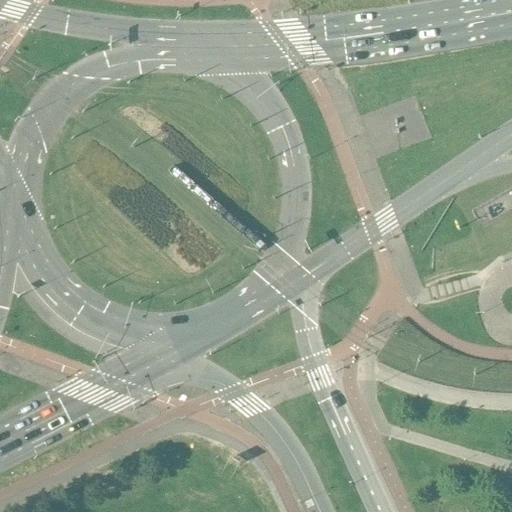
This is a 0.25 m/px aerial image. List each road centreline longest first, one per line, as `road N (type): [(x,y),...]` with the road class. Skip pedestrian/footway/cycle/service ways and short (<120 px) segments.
road 1 (primary): [(511,14),(284,47),(157,39)]
road 2 (primary): [(289,242),(295,176),(276,116),(245,81),(157,39)]
road 3 (primary): [(157,39),(71,85),(44,116),(26,152),(17,227)]
road 4 (primary): [(315,268),(511,138)]
road 5 (unclassified): [(165,356),(207,370),(252,410),(313,511)]
road 6 (unclassified): [(379,511),(301,316)]
road 7 (primary): [(17,227),(32,268),(67,308),(102,332),(165,356)]
road 8 (primary): [(0,445),(165,356)]
road 9 (secondary): [(157,39),(0,7)]
